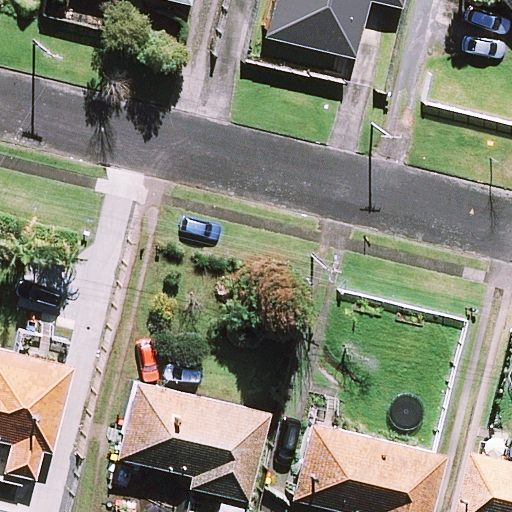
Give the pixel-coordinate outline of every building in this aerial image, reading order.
[(396,0),(269,0),(261,35),(349,57),(362,0),(370,0),(395,6),(396,0)] [(511,0),(497,0),(511,16),(511,0)] [(65,356),(0,342),(0,434),(5,435),(0,460),(0,466),(40,475),(65,356)] [(260,404),(127,378),(112,454),(186,468),(183,481),(243,493),(260,404)] [(422,511),(437,448),(302,418),(284,493),(360,510),(359,511),(422,511)] [(511,511),(511,467),(479,460),(466,511),(511,511)] [(51,511),(53,505),(11,498),(8,511),(51,511)] [(238,511),(240,506),(216,500),(213,511),(238,511)]
